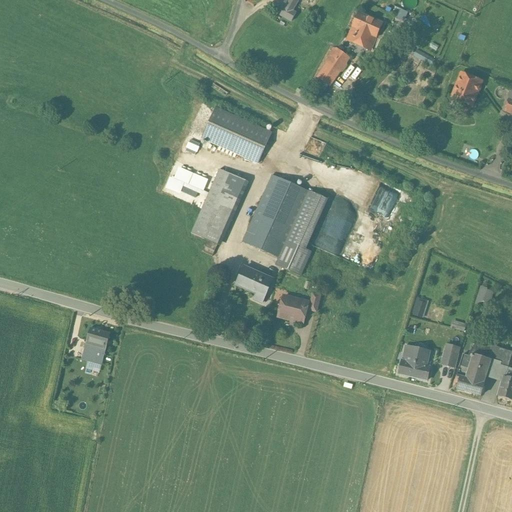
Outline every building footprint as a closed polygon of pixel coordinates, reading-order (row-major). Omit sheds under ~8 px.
[(295,0),(289,0),(285,8),(292,12),(298,2),(295,0)] [(285,8),(284,7),(279,15),(291,22),(296,14),(292,12),(285,8)] [(400,9),(396,19),(411,25),(415,15),(400,9)] [(382,25),(359,16),(349,41),(372,50),(382,25)] [(431,64),(434,58),(417,50),(414,56),(431,64)] [(340,54),(334,51),(332,55),(333,55),(338,59),(340,54)] [(338,59),(333,55),(332,55),(327,63),(329,64),(339,72),(345,64),(338,59)] [(329,64),(319,78),(329,85),(339,72),(329,64)] [(481,83),(462,75),(452,99),(472,107),(481,83)] [(271,134),(216,109),(202,139),(258,164),(271,134)] [(196,205),(207,179),(177,166),(171,180),(177,183),(172,194),(196,205)] [(371,184),(348,169),(334,188),(345,196),(348,192),(357,198),(357,197),(360,199),(371,184)] [(220,170),(191,234),(203,239),(231,175),(220,170)] [(231,175),(203,239),(217,245),(246,181),(231,175)] [(309,192),(272,176),(242,242),(279,259),(286,242),(309,192)] [(309,192),(286,242),(305,250),(327,200),(309,192)] [(305,250),(286,242),(279,259),(276,266),(300,276),(311,253),(305,250)] [(272,281),(243,268),(236,284),(257,293),(254,300),(262,303),(272,281)] [(475,301),(490,307),(496,292),(481,286),(475,301)] [(313,295),(309,310),(316,312),(320,297),(313,295)] [(308,304),(283,297),(278,317),(303,323),(308,304)] [(419,300),(414,317),(421,320),(426,302),(419,300)] [(466,325),(452,321),(451,328),(464,332),(466,325)] [(110,334),(91,329),(85,349),(105,355),(110,334)] [(492,351),(474,345),(470,357),(462,355),(456,378),(460,379),(457,389),(481,396),(484,385),(483,384),(485,377),(502,382),(504,376),(506,368),(501,366),(502,363),(496,361),(500,349),(493,347),(492,347),(493,348),(492,351)] [(430,352),(405,347),(409,348),(406,363),(402,362),(399,374),(427,381),(430,368),(426,367),(430,352)] [(105,355),(85,349),(82,361),(101,366),(105,355)] [(506,350),(500,349),(496,361),(502,363),(506,350)] [(511,355),(511,352),(506,350),(502,363),(501,366),(506,368),(508,368),(511,355)] [(458,356),(445,353),(442,366),(454,369),(458,356)] [(511,378),(504,376),(502,382),(498,397),(511,400),(511,378)]
